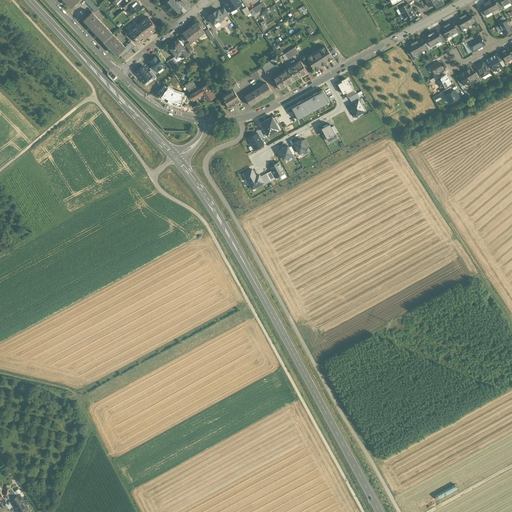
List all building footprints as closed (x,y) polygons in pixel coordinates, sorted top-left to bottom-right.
[(100,8),(92,0),(87,0),(85,2),(95,13),(100,8)] [(125,0),(123,1),(120,4),(121,4),(125,9),(126,9),(135,1),(134,0),(125,0)] [(181,10),(172,0),(171,0),(169,2),(168,2),(164,6),(174,16),(181,10)] [(226,5),(230,12),(235,8),(235,7),(240,4),(237,0),(223,0),(226,5)] [(438,1),(433,4),(436,9),(444,4),(441,0),(439,0),(438,1)] [(495,4),(492,0),(490,0),(486,2),(491,12),(497,8),(498,8),(495,4)] [(135,1),(126,9),(131,14),(131,15),(134,12),(140,6),(135,1)] [(491,12),(486,2),(480,6),(482,9),(485,15),(491,12)] [(408,3),(398,9),(402,15),(412,9),(408,3)] [(261,4),(253,9),(255,14),(264,8),(261,4)] [(227,13),(224,8),(219,11),(223,18),(228,15),(227,13)] [(412,9),(402,15),(405,21),(415,16),(412,9)] [(219,11),(218,10),(215,12),(214,11),(213,11),(211,12),(211,13),(211,14),(208,16),(213,24),(218,21),(219,23),(224,19),(223,18),(219,11)] [(147,12),(126,28),(129,32),(148,17),(153,23),(155,21),(152,16),(150,16),(147,12)] [(99,21),(92,13),(84,20),(90,26),(89,27),(91,29),(99,21)] [(468,13),(462,16),(467,26),(473,23),(471,17),(468,13)] [(462,16),(457,19),(459,24),(462,29),(467,26),(462,16)] [(129,32),(128,33),(133,39),(134,38),(139,44),(157,29),(153,23),(148,17),(129,32)] [(506,20),(499,25),(504,34),(506,33),(511,30),(511,29),(506,20)] [(112,34),(99,21),(91,29),(91,30),(92,28),(97,34),(96,35),(98,37),(99,36),(105,42),(112,34)] [(451,22),(446,25),(452,35),(457,32),(454,27),(451,22)] [(204,32),(197,23),(191,28),(197,36),(198,37),(204,32)] [(446,25),(441,28),(443,32),(446,38),(447,38),(452,35),(446,25)] [(191,28),(184,34),(191,43),(191,42),(197,36),(191,28)] [(208,28),(205,30),(211,40),(214,38),(208,28)] [(435,30),(430,33),(436,44),(441,41),(438,35),(435,30)] [(436,44),(430,33),(425,36),(428,41),(430,46),(431,46),(436,44)] [(125,48),(112,34),(105,42),(110,47),(109,49),(111,51),(112,50),(117,55),(118,54),(125,48)] [(473,40),(467,43),(472,51),(477,49),(484,45),(480,36),(473,40)] [(420,39),(414,43),(419,53),(425,49),(423,45),(420,39)] [(177,40),(168,47),(175,58),(180,55),(185,51),(177,40)] [(131,42),(126,46),(130,51),(135,46),(131,42)] [(419,53),(414,43),(407,46),(411,52),(413,56),(419,53)] [(320,50),(311,55),(308,57),(306,58),(314,70),(332,58),(325,46),(323,47),(320,49),(320,50)] [(278,56),(282,62),(297,53),(294,47),(278,56)] [(125,48),(118,54),(122,59),(129,52),(125,48)] [(509,53),(506,49),(500,52),(504,59),(506,62),(511,59),(509,53)] [(185,51),(180,55),(184,60),(189,56),(185,51)] [(499,63),(495,55),(488,59),(492,66),(495,71),(502,67),(499,63)] [(165,66),(157,56),(149,62),(152,66),(157,72),(165,66)] [(173,58),(167,62),(172,71),(179,66),(173,58)] [(272,58),(261,65),(267,74),(270,73),(268,69),(270,68),(272,70),(274,68),(272,65),(275,63),(272,58)] [(300,61),(287,70),(293,80),(294,81),(302,76),(301,75),(307,71),(300,61)] [(438,62),(430,66),(434,74),(443,70),(438,62)] [(483,62),(475,66),(481,77),(489,73),(488,71),(483,63),(483,62)] [(143,83),(151,77),(152,77),(148,72),(143,66),(135,72),(143,83)] [(158,73),(157,72),(152,66),(149,69),(150,71),(155,76),(158,73)] [(473,74),(470,69),(464,72),(469,82),(475,79),(475,78),(473,74)] [(287,70),(273,78),(280,89),(285,85),(286,86),(288,85),(288,84),(293,80),(287,70)] [(152,77),(151,77),(154,80),(156,77),(155,76),(150,71),(148,72),(152,77)] [(263,81),(257,71),(252,74),(258,84),(263,81)] [(469,82),(464,72),(458,75),(462,83),(463,85),(469,82)] [(446,75),(440,78),(441,79),(440,80),(438,81),(441,87),(443,86),(444,85),(445,87),(451,84),(446,75)] [(345,93),(352,89),(346,78),(341,81),(342,82),(338,84),(343,94),(345,93)] [(193,81),(185,86),(194,99),(203,94),(207,100),(214,96),(207,85),(199,90),(193,81)] [(237,83),(231,86),(233,89),(234,91),(240,88),(237,83)] [(267,83),(245,96),(251,105),(258,101),(266,97),(265,96),(272,92),(267,83)] [(183,94),(175,91),(168,87),(167,88),(164,87),(162,90),(161,89),(158,94),(161,96),(160,97),(167,102),(168,101),(172,103),(172,104),(180,107),(180,105),(181,105),(182,100),(183,101),(185,96),(182,95),(183,94)] [(352,89),(345,93),(348,98),(349,98),(355,94),(352,88),(352,89)] [(233,89),(222,96),(229,108),(240,101),(234,91),(233,89)] [(325,104),(329,102),(322,90),(316,93),(313,94),(313,95),(306,98),(313,111),(317,109),(320,108),(320,107),(322,106),(323,106),(325,105),(325,104)] [(445,95),(444,95),(449,103),(450,102),(452,103),(453,102),(453,101),(458,98),(454,90),(453,91),(445,95)] [(349,98),(352,103),(358,100),(360,99),(357,93),(355,94),(349,98)] [(309,113),(313,111),(306,98),(300,102),(300,101),(297,103),(290,107),(297,120),(301,118),(304,116),(306,115),(307,115),(309,113)] [(352,103),(348,105),(351,109),(352,110),(353,111),(352,112),(355,117),(365,111),(358,100),(352,103)] [(273,118),(272,117),(260,123),(263,128),(267,135),(268,136),(278,130),(277,129),(278,128),(276,124),(273,118)] [(327,139),(328,141),(336,136),(335,134),(331,127),(329,124),(327,125),(323,126),(323,127),(321,128),(324,133),(327,139)] [(267,135),(263,128),(259,131),(263,137),(263,138),(267,135)] [(257,134),(248,139),(252,146),(254,149),(254,150),(263,145),(260,139),(257,134)] [(306,149),(302,141),(300,139),(293,143),(297,151),(294,152),(295,154),(297,157),(303,154),(308,152),(306,149)] [(288,148),(287,146),(279,151),(283,160),(292,155),(288,148)] [(270,169),(271,171),(276,179),(284,174),(278,162),(274,164),(272,165),(273,167),(270,169)] [(256,177),(252,169),(243,174),(252,190),(263,183),(260,177),(259,175),(256,177)] [(271,171),(266,174),(270,181),(276,179),(271,171)] [(263,183),(264,185),(270,181),(266,174),(260,177),(263,183)] [(14,494),(12,493),(10,499),(15,506),(23,501),(19,495),(15,497),(14,495),(14,494)] [(23,501),(15,506),(18,511),(26,511),(28,509),(23,501)]
